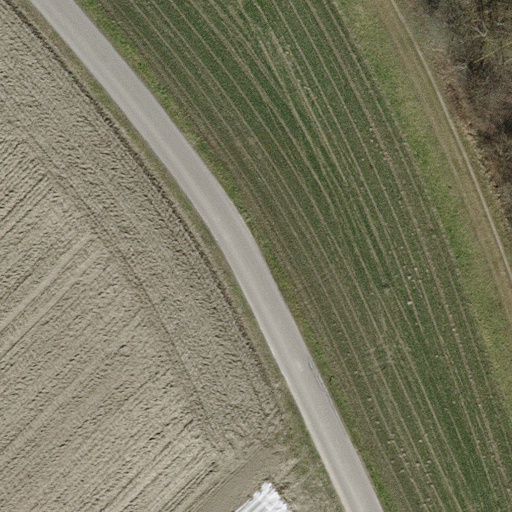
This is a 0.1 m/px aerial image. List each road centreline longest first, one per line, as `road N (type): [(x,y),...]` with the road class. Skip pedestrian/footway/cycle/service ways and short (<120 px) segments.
road 1 (unclassified): [(366,511),(218,207),(54,0)]
road 2 (track): [(511,277),(387,0)]
